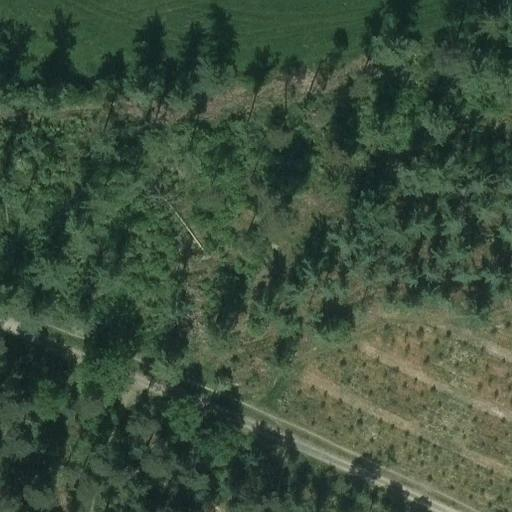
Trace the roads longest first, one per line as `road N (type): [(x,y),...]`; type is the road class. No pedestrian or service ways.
road 1 (track): [(0,324),(445,511)]
road 2 (track): [(147,386),(121,409),(106,440),(95,511)]
